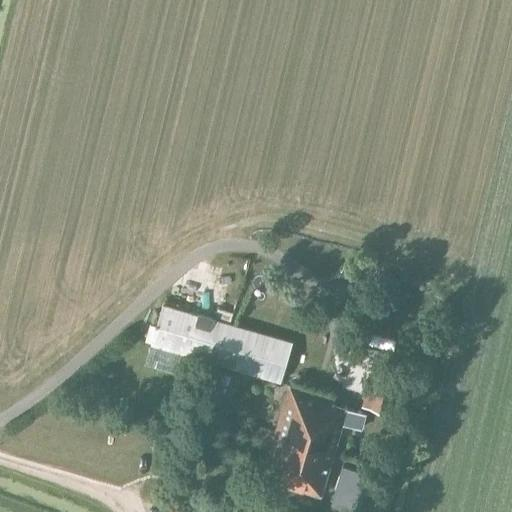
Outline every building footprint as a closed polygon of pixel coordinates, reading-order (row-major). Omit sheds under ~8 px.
[(163,306),(145,366),(179,376),(186,355),(225,366),(281,382),(288,362),(294,342),(230,324),(215,319),(215,320),(199,315),(163,306)] [(215,370),(209,392),(209,394),(232,400),(238,377),(215,370)] [(372,406),(389,412),(399,375),(380,371),(372,406)] [(290,385),(262,478),(323,497),(337,450),(335,449),(342,423),(363,430),(367,416),(348,410),(349,407),(335,402),(336,399),(290,385)] [(360,511),(371,474),(343,467),(333,505),(357,511),(360,511)]
